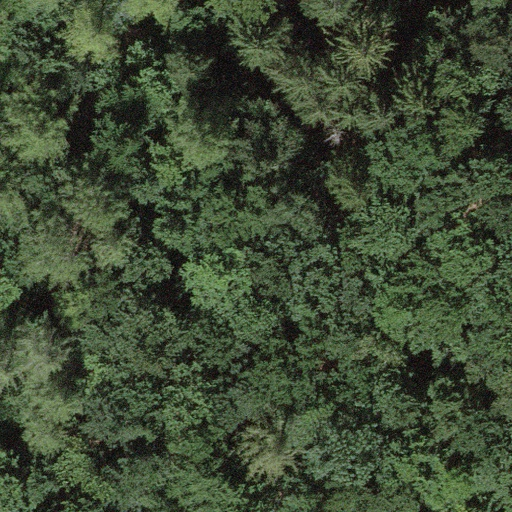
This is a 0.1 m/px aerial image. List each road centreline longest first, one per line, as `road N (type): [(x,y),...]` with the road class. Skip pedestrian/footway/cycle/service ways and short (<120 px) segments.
road 1 (track): [(174,511),(226,230),(294,0)]
road 2 (track): [(0,255),(174,0)]
